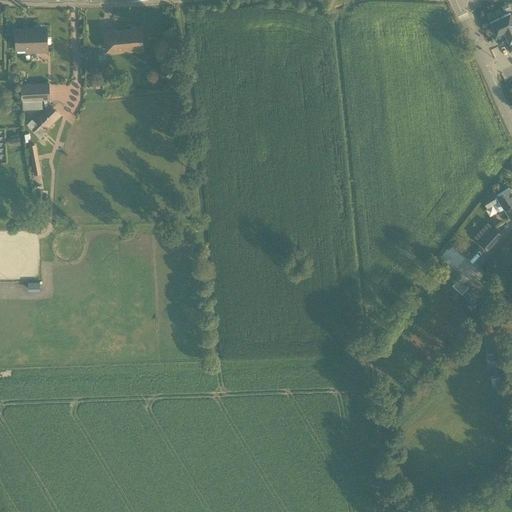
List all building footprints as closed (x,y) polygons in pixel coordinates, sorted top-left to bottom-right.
[(508,4),(502,7),(504,12),(510,10),(508,4)] [(509,42),(511,40),(511,18),(509,13),(490,21),(496,34),(504,30),(509,42)] [(143,34),(142,26),(132,27),(132,29),(115,31),(115,29),(104,30),(105,40),(106,49),(112,48),(112,52),(135,49),(135,53),(144,52),(142,34),(143,34)] [(46,30),(16,31),(16,41),(16,46),(17,50),(26,50),(26,52),(47,51),(47,40),(46,30)] [(42,100),(43,100),(46,100),(46,99),(48,99),(47,82),(21,84),(21,100),(22,100),(22,109),(42,108),(42,100)] [(39,136),(60,115),(49,104),(45,108),(33,120),(32,118),(26,124),(39,136)] [(10,147),(21,145),(19,136),(17,137),(17,133),(11,135),(11,138),(8,138),(10,147)] [(41,173),(36,144),(29,145),(34,174),(41,173)] [(495,209),(497,210),(499,211),(501,210),(504,208),(510,218),(511,217),(511,193),(509,188),(497,195),(495,192),(482,200),(487,208),(492,205),(495,209)] [(486,251),(503,233),(495,225),(478,244),(486,251)] [(472,317),(468,322),(473,326),(477,322),(472,317)] [(505,336),(486,337),(486,343),(487,357),(506,356),(505,336)] [(504,370),(491,371),(492,382),(505,381),(504,370)]
